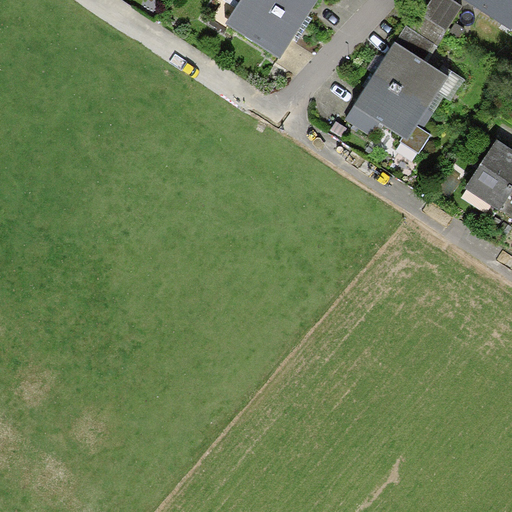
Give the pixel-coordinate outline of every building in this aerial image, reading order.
[(301,29),(256,0),(242,0),(226,26),(280,61),(301,29)] [(256,0),(301,29),(319,0),(256,0)] [(463,6),(453,0),(431,0),(421,16),(446,32),(463,6)] [(511,0),(462,0),(511,31),(511,0)] [(421,16),(420,15),(411,29),(437,46),(446,32),(421,16)] [(406,26),(395,44),(425,64),(437,46),(411,29),(406,26)] [(373,78),(427,113),(449,79),(425,64),(395,44),(373,78)] [(427,113),(373,78),(345,120),(372,137),(380,125),(408,143),(427,113)] [(511,151),(496,141),(465,190),(500,212),(501,211),(511,192),(511,151)] [(511,192),(501,211),(511,217),(511,192)]
